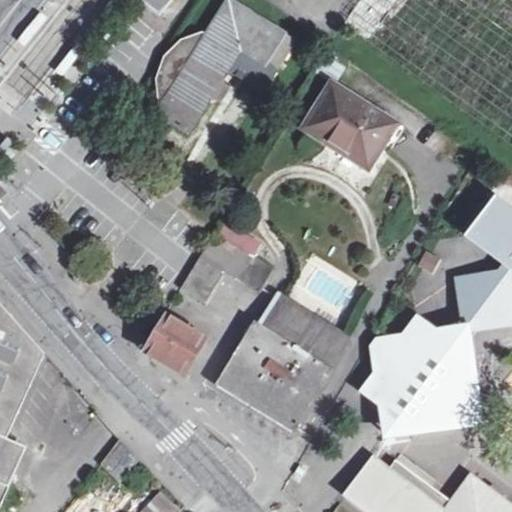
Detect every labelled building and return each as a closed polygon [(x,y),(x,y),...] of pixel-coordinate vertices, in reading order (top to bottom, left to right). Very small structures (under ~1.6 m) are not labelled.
[(122,0),(111,0),(108,5),(115,10),(122,0)] [(173,0),(138,0),(160,17),(173,0)] [(511,3),(507,0),(355,0),(338,23),(511,151),(511,3)] [(291,44),(226,2),(203,38),(197,34),(176,43),(163,58),(155,79),(158,103),(161,106),(156,114),(184,130),(203,101),(216,101),(224,87),(218,74),(223,68),(260,93),(291,44)] [(43,8),(24,33),(31,38),(50,14),(43,8)] [(87,43),(81,38),(61,63),(66,68),(87,43)] [(392,123),(334,84),(306,128),(364,167),(392,123)] [(8,137),(0,144),(0,154),(5,158),(15,145),(8,137)] [(511,211),(499,202),(470,238),(496,257),(507,267),(498,279),(498,290),(505,290),(509,287),(511,289),(511,211)] [(260,291),(272,268),(215,233),(180,290),(203,304),(223,269),(260,291)] [(423,253),(419,268),(434,272),(439,257),(423,253)] [(507,267),(496,257),(486,269),(495,277),(470,280),(470,291),(461,293),(465,333),(511,326),(511,289),(509,287),(505,290),(498,290),(498,279),(507,267)] [(469,270),(448,274),(449,295),(461,293),(470,291),(470,280),(469,270)] [(260,333),(331,377),(352,345),(278,302),(260,333)] [(0,504),(27,447),(6,438),(43,354),(0,305),(0,504)] [(389,433),(481,423),(469,348),(449,332),(439,333),(417,318),(403,338),(377,340),(374,346),(378,371),(363,393),(386,411),(389,433)] [(179,326),(166,319),(146,354),(186,376),(206,342),(185,329),(188,323),(183,320),(179,326)] [(260,333),(254,330),(218,389),(295,436),(331,377),(260,333)] [(136,459),(117,439),(98,465),(115,483),(136,459)] [(446,511),(445,511),(376,460),(350,496),(372,511),(511,511),(511,504),(474,476),(446,511)] [(176,511),(177,511),(150,486),(129,507),(134,511),(176,511)]
